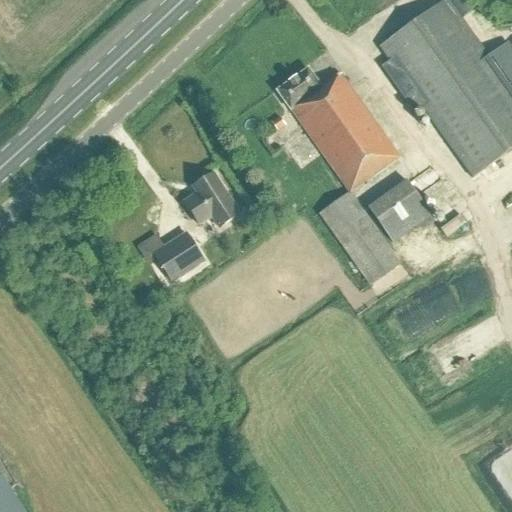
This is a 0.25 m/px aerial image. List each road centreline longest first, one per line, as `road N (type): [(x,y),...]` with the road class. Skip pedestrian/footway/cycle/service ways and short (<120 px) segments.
road 1 (unclassified): [(0,219),(238,0)]
road 2 (primary): [(0,168),(184,0)]
road 3 (track): [(416,160),(457,181),(485,227),(511,312)]
